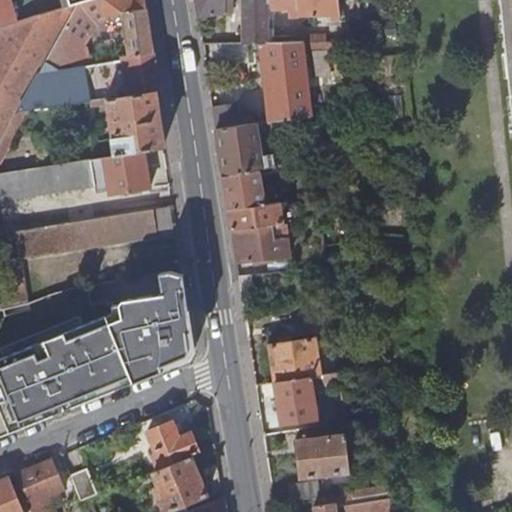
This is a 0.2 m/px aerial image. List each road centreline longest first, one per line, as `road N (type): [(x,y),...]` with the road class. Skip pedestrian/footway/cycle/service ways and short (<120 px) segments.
road 1 (residential): [(226,368),(174,0)]
road 2 (residential): [(0,459),(226,368)]
road 3 (residential): [(250,511),(226,368)]
